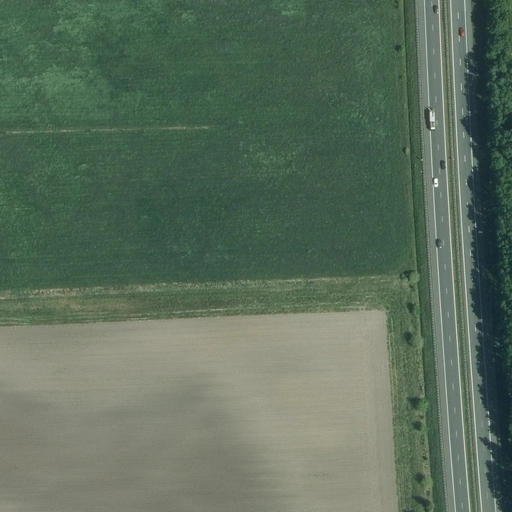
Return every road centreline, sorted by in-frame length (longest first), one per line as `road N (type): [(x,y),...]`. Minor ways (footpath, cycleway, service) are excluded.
road 1 (motorway): [(490,511),(457,0)]
road 2 (motorway): [(433,0),(463,511)]
